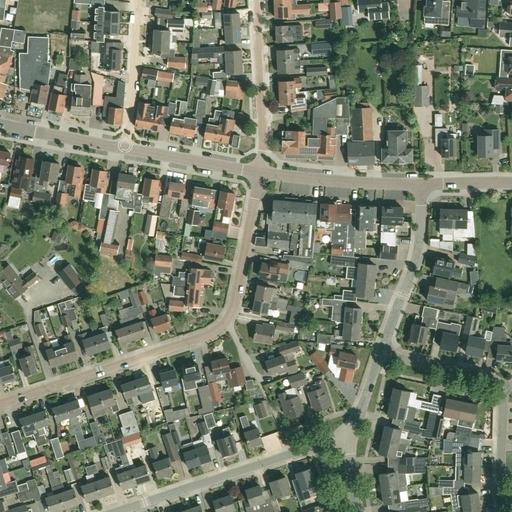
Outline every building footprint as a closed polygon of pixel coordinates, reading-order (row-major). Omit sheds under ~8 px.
[(172,19),(173,11),(174,11),(175,0),(170,0),(169,10),(155,8),(154,17),(172,19)] [(213,0),(212,8),(220,9),(221,0),(213,0)] [(322,0),(322,2),(316,3),(316,11),(328,11),(327,0),(322,0)] [(340,0),(341,15),(352,15),(351,8),(350,8),(348,0),(340,0)] [(381,4),(380,0),(358,0),(359,12),(369,11),(370,19),(389,18),(388,4),(381,4)] [(427,0),(428,1),(427,8),(425,7),(425,15),(437,16),(437,24),(448,25),(449,10),(443,10),(443,6),(441,4),(441,0),(427,0)] [(456,6),(456,17),(457,17),(457,25),(471,26),(484,27),(486,2),(478,1),(477,0),(462,0),(462,7),(456,6)] [(341,18),(340,2),(329,3),(330,19),(341,18)] [(206,12),(206,4),(194,4),(194,12),(206,12)] [(291,5),(275,6),(276,18),(287,17),(287,20),(296,19),(295,14),(309,13),(309,5),(291,6),(291,5)] [(119,12),(104,11),(104,7),(97,7),(95,22),(103,22),(103,23),(119,24),(119,12)] [(69,26),(78,27),(81,10),(72,9),(69,26)] [(239,12),(224,13),(225,24),(222,24),(222,28),(240,27),(239,12)] [(316,29),(332,28),(331,19),(329,19),(322,20),(315,20),(316,29)] [(170,30),(154,30),(154,41),(169,42),(171,42),(172,35),(176,35),(176,33),(183,34),(184,25),(194,25),(194,21),(184,20),(184,21),(167,20),(167,27),(170,27),(170,30)] [(103,23),(95,22),(94,42),(102,43),(104,43),(105,35),(118,36),(119,24),(103,23)] [(511,23),(500,22),(500,36),(511,36),(510,46),(511,45),(511,23)] [(287,26),(276,26),(277,32),(277,42),(293,41),(303,41),(302,25),(287,26)] [(226,44),(241,43),(240,27),(222,28),(223,35),(225,35),(226,44)] [(0,94),(2,88),(14,51),(11,51),(11,50),(10,50),(13,30),(1,29),(0,33),(0,94)] [(14,30),(13,42),(24,43),(25,31),(14,30)] [(71,31),(71,40),(84,41),(85,31),(80,31),(71,31)] [(48,62),(48,50),(49,37),(28,37),(28,53),(19,53),(19,77),(20,77),(20,89),(33,91),(31,101),(45,104),(48,87),(51,63),(48,62)] [(185,68),(186,58),(174,57),(175,50),(169,50),(169,42),(154,41),(153,53),(161,54),(160,59),(168,59),(168,67),(185,68)] [(104,43),(102,43),(94,42),(91,42),(91,53),(105,53),(105,70),(121,71),(122,51),(114,50),(114,43),(104,43)] [(331,43),(311,44),(312,55),(331,54),(331,43)] [(226,52),(226,47),(199,48),(193,48),(192,48),(192,59),(226,57),(226,63),(242,62),(241,51),(226,52)] [(278,62),(300,61),(300,60),(297,60),(297,56),(300,56),(299,49),(277,51),(278,62)] [(511,50),(501,50),(501,57),(509,58),(508,73),(511,73),(511,50)] [(81,59),(70,58),(69,69),(80,70),(81,59)] [(300,61),(278,62),(278,73),(301,72),(300,61)] [(243,74),(242,62),(226,63),(227,75),(243,74)] [(474,65),(466,65),(465,75),(473,75),(474,65)] [(327,67),(306,69),(307,76),(327,74),(327,67)] [(143,68),(141,77),(156,80),(158,71),(143,68)] [(101,106),(102,99),(104,77),(91,73),(94,84),(93,105),(101,106)] [(53,93),(49,109),(63,112),(67,96),(66,96),(67,89),(66,89),(68,76),(60,74),(58,86),(54,86),(53,93)] [(81,84),(82,75),(75,75),(75,83),(72,82),(71,91),(73,91),(71,114),(81,114),(83,87),(81,87),(81,84)] [(82,75),(81,84),(81,87),(83,87),(81,114),(90,115),(91,98),(90,98),(91,85),(84,84),(85,76),(82,75)] [(195,76),(195,85),(205,85),(206,76),(195,76)] [(511,100),(511,78),(508,78),(499,77),(497,77),(496,89),(507,90),(506,100),(511,100)] [(279,93),(299,92),(299,87),(301,87),(300,78),(294,79),(294,81),(279,82),(279,93)] [(208,79),(205,94),(214,96),(216,81),(208,79)] [(124,109),(123,109),(125,84),(119,81),(117,97),(106,96),(103,116),(107,116),(106,124),(122,125),(124,109)] [(227,81),(226,90),(237,92),(238,82),(227,81)] [(429,86),(414,86),(414,107),(429,107),(429,86)] [(324,90),(324,97),(337,96),(337,89),(324,90)] [(299,92),(279,93),(280,104),(291,104),(291,112),(305,110),(305,99),(306,99),(305,92),(299,92)] [(327,118),(337,118),(338,95),(337,95),(337,96),(308,109),(307,120),(313,120),(312,124),(312,133),(304,133),(304,132),(302,132),(301,152),(318,153),(317,158),(334,159),(334,153),(335,135),(334,135),(334,130),(337,129),(337,122),(327,121),(327,118)] [(337,118),(350,119),(348,95),(338,95),(337,118)] [(193,119),(185,117),(182,135),(194,137),(196,126),(201,127),(201,123),(205,101),(198,100),(196,115),(193,115),(193,119)] [(185,117),(188,102),(181,101),(178,119),(172,118),(169,133),(182,135),(185,117)] [(147,129),(150,114),(152,104),(140,102),(135,127),(136,127),(137,129),(141,129),(142,128),(147,129)] [(167,115),(174,116),(176,104),(169,102),(169,107),(167,115)] [(147,129),(152,130),(152,131),(157,132),(158,131),(159,131),(161,124),(166,125),(167,115),(169,107),(152,104),(147,129)] [(370,108),(368,108),(351,109),(353,140),(372,139),(370,108)] [(220,118),(221,111),(215,110),(214,119),(209,119),(208,124),(207,124),(204,139),(217,141),(219,126),(220,118)] [(221,111),(220,118),(219,126),(217,141),(228,143),(231,129),(233,129),(234,120),(220,118),(221,111)] [(455,134),(448,134),(448,129),(436,128),(435,140),(442,140),(442,156),(455,156),(456,139),(455,139),(455,134)] [(479,156),(492,156),(492,150),(499,150),(499,130),(486,130),(486,137),(478,137),(479,156)] [(301,152),(302,132),(282,131),(282,152),(301,152)] [(412,162),(412,146),(407,146),(407,131),(387,131),(387,147),(382,147),(382,163),(412,162)] [(238,149),(240,137),(233,135),(231,147),(238,149)] [(373,143),(347,143),(348,163),(357,163),(374,163),(373,143)] [(0,165),(0,164),(8,166),(10,153),(0,151),(0,165)] [(28,157),(26,158),(20,157),(19,163),(17,162),(12,186),(27,189),(26,193),(33,194),(34,191),(35,184),(36,180),(29,178),(29,177),(30,177),(34,160),(32,159),(31,157),(28,157)] [(39,184),(35,184),(34,191),(45,193),(46,186),(47,186),(48,180),(56,182),(59,164),(43,161),(39,184)] [(66,182),(66,183),(65,188),(70,189),(69,196),(80,198),(82,190),(81,190),(83,174),(81,173),(81,167),(78,167),(78,165),(73,164),(72,166),(69,166),(66,182)] [(97,192),(105,193),(107,181),(105,181),(106,172),(101,171),(101,168),(96,167),(95,170),(94,170),(91,185),(86,184),(83,200),(96,202),(97,192)] [(137,194),(136,194),(133,193),(136,177),(120,174),(116,200),(121,200),(123,207),(134,209),(137,194)] [(141,203),(144,203),(149,204),(149,201),(156,202),(159,189),(157,188),(159,180),(146,178),(143,195),(141,203)] [(165,195),(163,195),(159,216),(169,218),(171,204),(173,196),(182,198),(185,185),(170,182),(169,189),(166,188),(165,195)] [(193,197),(190,197),(189,203),(204,206),(204,208),(213,209),(215,200),(210,199),(211,190),(204,189),(204,186),(196,184),(196,187),(195,187),(193,197)] [(10,197),(20,199),(22,190),(12,188),(10,197)] [(47,205),(49,205),(51,195),(45,193),(34,191),(32,202),(47,205)] [(54,215),(62,220),(63,212),(64,212),(67,193),(58,191),(54,215)] [(225,208),(224,216),(230,217),(231,209),(232,209),(235,193),(221,191),(218,207),(225,208)] [(181,200),(178,216),(186,217),(188,203),(189,201),(181,200)] [(289,222),(291,202),(274,200),(273,220),(273,224),(279,224),(279,221),(289,222)] [(291,202),(289,222),(290,222),(289,233),(292,233),(291,241),(290,241),(290,249),(294,250),(294,255),(299,256),(312,257),(313,241),(314,241),(315,239),(315,229),(317,204),(291,202)] [(106,220),(108,210),(109,204),(101,203),(100,208),(99,219),(106,220)] [(36,213),(43,214),(45,205),(38,204),(36,213)] [(344,256),(353,256),(354,248),(355,230),(353,230),(354,221),(349,220),(350,206),(336,205),(322,204),(321,220),(317,220),(317,228),(326,229),(326,232),(331,232),(330,243),(330,244),(331,244),(330,254),(341,255),(341,256),(344,256)] [(55,207),(49,205),(47,205),(45,214),(53,217),(55,210),(55,207)] [(357,230),(355,230),(354,248),(365,249),(366,230),(375,230),(376,207),(358,206),(357,230)] [(381,231),(379,258),(379,259),(396,260),(397,246),(395,246),(396,224),(402,224),(403,208),(383,207),(382,224),(381,231)] [(196,225),(197,225),(199,211),(188,209),(186,223),(196,225)] [(114,236),(119,212),(108,210),(106,220),(103,233),(103,234),(114,236)] [(440,210),(440,233),(445,233),(445,227),(453,227),(454,210),(440,210)] [(467,210),(454,210),(453,227),(462,227),(462,237),(475,237),(474,223),(467,223),(467,210)] [(154,236),(157,216),(148,214),(144,234),(154,236)] [(225,240),(228,225),(214,223),(212,237),(225,240)] [(206,230),(204,238),(211,240),(212,231),(206,230)] [(55,231),(51,238),(60,242),(63,235),(55,231)] [(157,238),(155,248),(162,250),(164,240),(165,233),(157,232),(156,238),(157,238)] [(264,238),(264,245),(268,245),(268,246),(288,247),(289,233),(269,232),(269,238),(264,238)] [(119,244),(113,243),(102,241),(100,252),(117,255),(119,244)] [(440,241),(440,248),(453,251),(453,241),(440,241)] [(222,262),(225,248),(199,243),(198,249),(206,250),(205,258),(222,262)] [(468,243),(467,254),(476,256),(475,243),(468,243)] [(181,259),(201,263),(203,256),(182,252),(181,259)] [(467,254),(460,253),(457,263),(474,266),(476,256),(467,254)] [(344,256),(341,256),(338,255),(337,266),(347,267),(346,278),(358,280),(374,281),(375,265),(357,263),(358,258),(353,257),(353,256),(344,256)] [(155,266),(154,281),(160,278),(161,273),(170,274),(171,267),(170,267),(171,257),(155,256),(155,266)] [(453,268),(454,262),(437,258),(433,272),(451,276),(451,275),(460,277),(461,270),(453,268)] [(260,278),(269,280),(269,282),(275,283),(275,281),(276,281),(278,272),(286,274),(288,266),(270,262),(270,265),(262,264),(260,278)] [(312,264),(298,262),(297,268),(310,271),(312,264)] [(71,289),(81,281),(69,265),(59,273),(71,289)] [(34,273),(21,282),(8,266),(0,272),(0,280),(14,298),(27,289),(26,288),(38,278),(34,273)] [(190,268),(189,270),(186,269),(186,271),(184,273),(179,272),(178,278),(173,277),(172,286),(178,287),(203,289),(203,284),(209,284),(210,278),(212,279),(214,277),(214,273),(212,272),(211,272),(211,271),(206,270),(190,268)] [(469,271),(470,284),(478,283),(477,270),(469,271)] [(456,291),(465,293),(467,285),(437,279),(435,287),(430,286),(430,287),(428,287),(426,294),(428,295),(427,300),(436,302),(435,304),(452,308),(453,301),(444,299),(446,290),(456,293),(456,291)] [(342,300),(346,301),(356,302),(356,296),(372,297),(374,281),(358,280),(356,292),(343,290),(342,296),(342,300)] [(136,293),(141,306),(148,303),(144,290),(143,291),(141,285),(135,287),(137,292),(136,293)] [(288,300),(286,300),(278,298),(276,297),(277,289),(272,288),(258,286),(255,299),(287,305),(288,300)] [(135,287),(127,289),(128,293),(133,308),(141,306),(136,293),(135,287)] [(203,289),(178,287),(177,293),(187,294),(185,306),(201,307),(203,289)] [(287,305),(255,299),(253,313),(266,315),(268,306),(286,309),(287,305)] [(332,306),(332,314),(336,314),(335,322),(344,323),(359,324),(361,308),(346,307),(346,301),(342,300),(322,299),(321,305),(332,306)] [(70,321),(77,319),(74,308),(72,308),(69,300),(64,302),(65,306),(70,321)] [(183,312),(184,301),(170,300),(168,310),(183,312)] [(65,306),(64,302),(58,304),(62,316),(60,316),(64,328),(72,325),(70,321),(65,306)] [(292,311),(289,323),(295,324),(295,325),(300,326),(303,308),(292,306),(292,311)] [(435,320),(437,309),(424,307),(422,317),(423,317),(421,326),(413,324),(410,341),(424,344),(427,327),(429,318),(435,320)] [(128,308),(123,309),(133,339),(146,335),(142,322),(135,324),(132,316),(131,316),(128,308)] [(120,320),(123,328),(116,330),(120,344),(133,339),(123,309),(119,311),(122,319),(120,320)] [(38,337),(46,334),(46,333),(38,310),(34,312),(34,325),(38,337)] [(169,315),(167,316),(167,315),(157,318),(154,310),(149,311),(152,320),(156,332),(171,327),(168,320),(170,319),(169,315)] [(100,334),(94,337),(99,351),(110,347),(105,333),(107,332),(105,326),(110,325),(106,313),(100,315),(104,327),(98,328),(100,334)] [(491,341),(485,340),(474,337),(478,318),(468,316),(463,338),(469,339),(466,353),(482,356),(483,350),(488,351),(489,346),(491,341)] [(297,335),(299,326),(295,325),(295,324),(289,323),(277,321),(275,330),(282,331),(283,331),(296,333),(295,335),(297,335)] [(456,351),(460,331),(460,330),(451,328),(452,325),(437,322),(435,333),(442,335),(440,347),(456,351)] [(359,324),(344,323),(344,330),(335,329),(334,335),(343,336),(343,338),(358,340),(359,324)] [(274,327),(267,326),(266,328),(256,326),(254,341),(271,344),(274,327)] [(506,327),(494,327),(491,341),(489,346),(498,347),(497,360),(511,360),(511,346),(506,346),(507,337),(505,335),(506,327)] [(11,351),(17,349),(22,348),(19,338),(14,340),(11,331),(5,333),(8,342),(11,351)] [(99,351),(94,337),(93,333),(86,335),(85,333),(79,335),(81,341),(83,340),(88,355),(99,351)] [(67,344),(59,346),(65,362),(78,358),(73,342),(70,334),(64,336),(67,344)] [(331,336),(318,334),(317,343),(328,344),(331,344),(331,336)] [(50,341),(46,342),(44,343),(47,350),(46,351),(52,366),(65,362),(59,346),(52,349),(50,341)] [(270,374),(278,371),(278,373),(287,370),(289,374),(298,371),(292,352),(300,349),(297,341),(296,342),(293,343),(278,348),(281,356),(266,361),(267,366),(265,366),(264,368),(266,372),(268,373),(270,373),(270,374)] [(28,356),(19,359),(25,375),(37,371),(34,364),(36,364),(30,346),(25,348),(28,356)] [(350,352),(331,348),(329,355),(339,357),(335,376),(339,377),(339,380),(350,382),(353,370),(354,370),(354,368),(356,369),(357,368),(358,363),(357,362),(356,362),(357,356),(350,354),(350,352)] [(331,368),(316,350),(309,356),(324,374),(331,368)] [(227,379),(229,388),(246,383),(241,366),(229,370),(227,358),(219,360),(219,357),(211,359),(212,362),(211,362),(214,374),(215,376),(216,381),(227,379)] [(9,359),(0,361),(0,378),(1,383),(16,378),(9,359)] [(196,386),(194,379),(200,378),(197,365),(191,367),(190,364),(183,366),(184,368),(182,369),(184,378),(182,378),(184,389),(196,386)] [(175,371),(168,372),(167,369),(160,371),(161,374),(160,374),(163,387),(171,385),(172,392),(179,391),(175,371)] [(303,372),(296,375),(300,386),(307,384),(303,372)] [(296,375),(288,377),(292,388),(292,389),(294,388),(300,386),(296,375)] [(208,384),(212,402),(220,400),(216,381),(215,376),(207,378),(208,384)] [(147,377),(134,381),(138,394),(145,391),(148,399),(154,397),(151,389),(147,377)] [(331,404),(323,380),(316,382),(318,390),(309,393),(314,410),(331,404)] [(138,394),(134,381),(121,386),(125,398),(126,398),(128,406),(134,404),(131,396),(138,394)] [(212,402),(208,384),(207,384),(208,385),(198,388),(202,404),(212,402)] [(394,388),(390,402),(414,407),(416,408),(438,412),(441,397),(435,396),(433,404),(408,399),(409,392),(394,388)] [(99,393),(104,407),(111,405),(113,412),(119,410),(116,400),(114,401),(111,389),(99,393)] [(286,392),(279,394),(285,412),(287,411),(289,418),(304,413),(298,396),(297,397),(288,400),(286,392)] [(104,407),(99,393),(88,396),(92,408),(91,409),(94,418),(106,414),(104,407)] [(65,404),(69,417),(72,425),(75,434),(80,433),(77,424),(78,423),(75,415),(82,413),(78,400),(77,400),(76,398),(70,400),(71,403),(66,404),(65,404)] [(160,398),(153,399),(157,419),(164,418),(160,398)] [(450,424),(457,425),(462,402),(447,399),(444,415),(451,416),(450,424)] [(390,402),(387,416),(393,417),(403,419),(403,418),(405,419),(411,420),(413,421),(415,414),(416,408),(414,407),(390,402)] [(462,402),(457,425),(454,441),(467,444),(468,444),(470,436),(463,435),(466,420),(473,421),(477,405),(462,402)] [(255,405),(259,418),(266,415),(262,403),(255,405)] [(69,417),(65,404),(53,408),(57,421),(69,417)] [(172,409),(164,411),(166,418),(167,422),(175,421),(186,418),(184,409),(173,412),(172,409)] [(140,431),(133,410),(125,413),(132,434),(140,431)] [(39,436),(42,445),(46,444),(43,435),(45,434),(42,426),(49,424),(45,411),(32,415),(36,428),(39,436)] [(132,434),(125,413),(119,415),(123,426),(120,427),(123,437),(132,434)] [(203,415),(208,429),(216,426),(212,413),(203,415)] [(36,428),(32,415),(19,419),(24,432),(36,428)] [(258,429),(251,431),(246,416),(240,418),(245,433),(244,433),(249,447),(262,443),(258,429)] [(439,438),(443,419),(437,418),(433,437),(439,438)] [(405,419),(404,425),(419,428),(421,423),(421,422),(413,421),(411,420),(405,419)] [(103,432),(101,433),(97,421),(90,424),(94,436),(97,445),(106,443),(103,432)] [(192,442),(199,464),(211,460),(207,448),(212,446),(204,421),(199,423),(204,439),(192,442)] [(176,431),(174,423),(168,425),(174,444),(180,442),(176,431)] [(404,425),(402,431),(407,432),(418,435),(419,428),(404,425)] [(385,426),(382,440),(398,443),(410,446),(411,440),(406,439),(407,432),(402,431),(401,431),(401,430),(391,427),(385,426)] [(237,451),(231,435),(228,428),(223,430),(225,437),(217,440),(222,456),(237,451)] [(18,454),(24,452),(26,451),(19,430),(11,432),(18,454)] [(170,433),(162,436),(167,450),(169,458),(171,462),(178,459),(178,458),(175,448),(174,444),(170,433)] [(44,452),(42,445),(39,436),(34,437),(39,453),(44,452)] [(97,445),(94,436),(84,439),(77,442),(80,451),(97,445)] [(64,457),(58,438),(50,440),(56,459),(64,457)] [(120,439),(103,445),(106,452),(106,453),(113,451),(123,448),(120,439)] [(379,446),(377,452),(379,453),(388,455),(400,458),(400,464),(416,464),(416,459),(414,459),(414,458),(414,457),(404,457),(405,452),(406,446),(409,447),(410,446),(398,443),(382,440),(381,446),(379,446)] [(457,459),(456,466),(479,467),(480,452),(467,451),(467,444),(454,441),(451,441),(451,452),(457,453),(457,459)] [(15,455),(11,442),(5,444),(10,456),(15,455)] [(199,464),(192,442),(180,446),(183,456),(184,456),(188,468),(199,464)] [(155,447),(149,449),(149,450),(152,459),(153,463),(157,478),(173,473),(169,462),(168,458),(160,461),(155,447)] [(121,456),(126,471),(117,474),(122,490),(135,485),(130,470),(128,462),(125,454),(121,456)] [(30,466),(46,461),(44,455),(28,460),(30,466)] [(82,478),(74,455),(67,457),(71,469),(75,480),(82,478)] [(104,470),(110,468),(106,456),(100,458),(104,470)] [(92,474),(93,474),(98,472),(95,464),(90,466),(92,474)] [(388,473),(380,474),(382,489),(406,486),(404,472),(426,472),(426,464),(416,464),(400,464),(400,472),(394,473),(388,473)] [(130,470),(135,485),(150,480),(145,465),(130,470)] [(92,474),(90,466),(85,468),(88,475),(86,476),(88,484),(81,486),(86,502),(100,497),(95,482),(95,481),(93,474),(92,474)] [(479,467),(456,466),(456,473),(456,480),(464,480),(464,481),(479,482),(479,467)] [(282,468),(270,473),(272,478),(284,474),(282,468)] [(75,480),(71,469),(64,471),(67,483),(75,480)] [(297,479),(292,481),(294,489),(298,501),(309,497),(308,494),(316,492),(314,485),(312,478),(313,477),(312,475),(311,476),(309,470),(296,474),(297,479)] [(52,471),(52,472),(64,509),(78,504),(73,489),(65,491),(63,484),(62,484),(60,476),(59,476),(58,473),(53,474),(52,471)] [(52,488),(54,495),(45,498),(49,511),(53,511),(64,509),(52,472),(47,473),(52,488)] [(5,496),(19,491),(16,480),(6,483),(3,473),(0,473),(0,489),(2,489),(5,496)] [(95,481),(95,482),(100,497),(114,492),(109,477),(95,481)] [(275,497),(276,497),(290,492),(285,477),(270,482),(275,497)] [(28,489),(37,486),(35,480),(27,483),(28,489)] [(43,485),(37,487),(41,498),(47,496),(43,485)] [(274,511),(271,501),(271,499),(265,501),(259,485),(246,490),(251,506),(259,503),(262,511),(274,511)] [(28,500),(34,498),(36,502),(42,500),(41,498),(37,487),(37,486),(28,489),(25,490),(28,500)] [(406,486),(382,489),(384,504),(388,503),(404,501),(405,509),(419,507),(429,506),(429,501),(428,499),(418,500),(418,499),(408,500),(407,491),(406,486)] [(453,487),(444,487),(444,494),(451,494),(453,510),(464,509),(479,506),(477,493),(459,495),(459,494),(460,487),(453,487)] [(225,511),(235,509),(230,495),(213,501),(216,511),(225,511)] [(280,511),(276,499),(271,501),(274,511),(280,511)] [(5,511),(1,501),(0,501),(0,511),(27,511),(26,505),(5,511)] [(302,511),(323,511),(329,510),(326,503),(302,511)]
